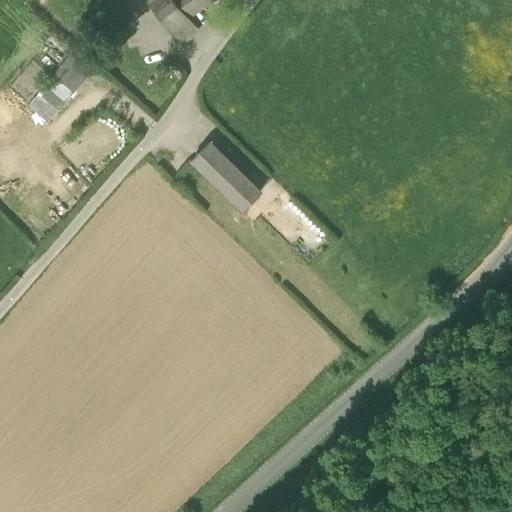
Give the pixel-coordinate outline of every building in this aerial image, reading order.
[(187,16),(175,0),(147,0),(184,41),(198,28),(187,16)] [(196,0),(175,0),(187,16),(201,6),(196,0)] [(54,74),(75,91),(97,66),(75,48),(54,74)] [(70,97),(75,91),(54,74),(28,105),(49,121),(70,97)] [(261,190),(210,140),(193,158),(244,208),(261,190)]
